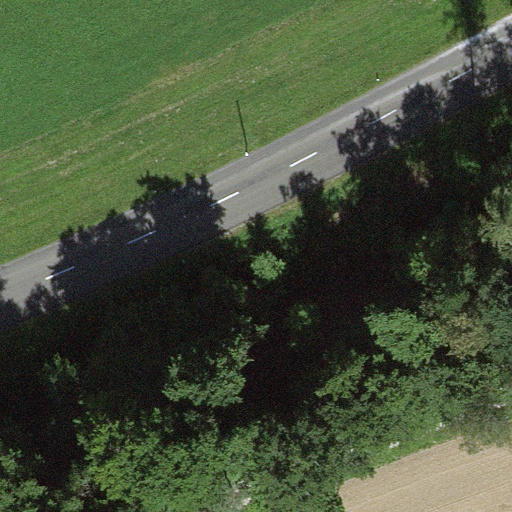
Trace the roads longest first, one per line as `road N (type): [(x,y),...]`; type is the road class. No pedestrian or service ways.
road 1 (tertiary): [(511,49),(242,191),(0,298)]
road 2 (track): [(511,383),(198,511)]
